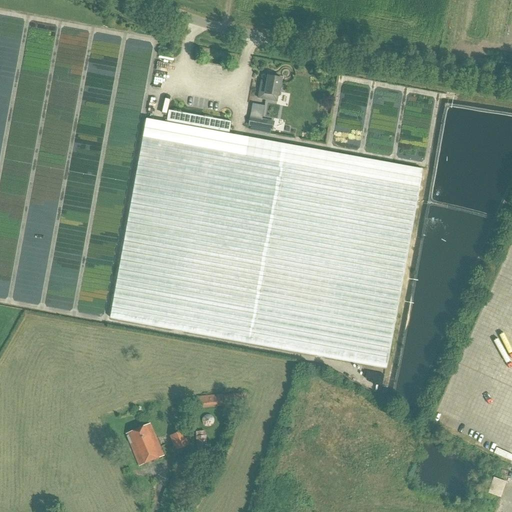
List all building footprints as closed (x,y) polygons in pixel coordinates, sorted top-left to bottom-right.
[(156,83),(165,85),(167,75),(158,73),(156,83)] [(280,96),(283,79),(269,76),(267,87),(261,86),(259,98),(278,102),(279,96),(280,96)] [(166,94),(163,109),(168,111),(171,95),(166,94)] [(234,134),(231,133),(232,128),(233,122),(170,111),(168,123),(148,119),(112,318),(387,368),(403,283),(424,169),(233,135),(234,134)] [(262,128),(263,120),(251,118),(250,126),(262,128)] [(241,404),(240,394),(222,396),(222,395),(198,397),(199,408),(241,404)] [(140,466),(164,456),(150,424),(126,434),(140,466)] [(176,451),(190,445),(184,430),(169,436),(176,451)] [(196,446),(206,445),(206,436),(196,437),(196,446)] [(511,461),(511,460),(511,455),(497,448),(494,453),(511,461)] [(208,480),(211,472),(192,466),(190,473),(193,474),(192,475),(208,480)] [(183,495),(191,475),(176,469),(168,489),(183,495)] [(501,498),(506,482),(494,477),(488,493),(501,498)] [(195,509),(198,501),(185,495),(182,503),(195,509)]
